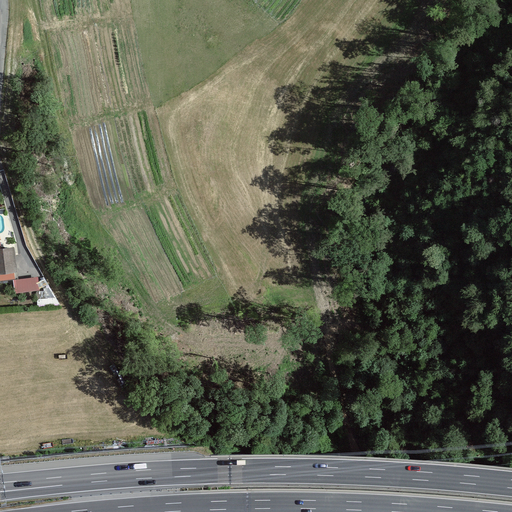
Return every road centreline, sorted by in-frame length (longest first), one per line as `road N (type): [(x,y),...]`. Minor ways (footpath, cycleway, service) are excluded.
road 1 (motorway): [(511,483),(272,470),(61,481)]
road 2 (motorway): [(106,511),(247,504),(452,511)]
road 3 (track): [(368,511),(340,373),(347,321)]
